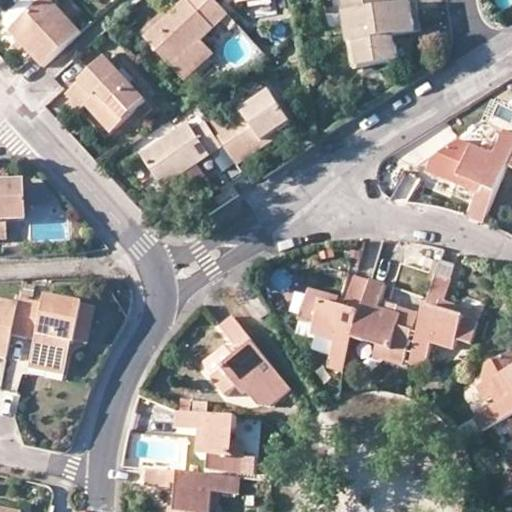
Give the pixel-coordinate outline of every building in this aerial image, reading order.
[(43,0),(23,0),(8,15),(6,26),(10,31),(43,0)] [(54,0),(43,0),(10,31),(43,67),(83,30),(54,0)] [(176,0),(142,32),(146,36),(185,0),(176,0)] [(216,0),(185,0),(146,36),(181,75),(207,51),(199,41),(229,14),(216,0)] [(392,6),(390,0),(343,0),(348,29),(421,18),(418,2),(392,6)] [(423,33),(421,18),(348,29),(354,69),(400,62),(396,37),(423,33)] [(92,104),(117,131),(148,103),(108,60),(68,97),(83,113),(87,109),(92,104)] [(263,139),(277,130),(291,120),(272,91),(230,118),(237,128),(221,139),(225,145),(237,164),(267,145),(263,139)] [(112,136),(117,131),(92,104),(87,109),(112,136)] [(163,186),(225,145),(221,139),(208,119),(195,128),(191,122),(143,155),(163,186)] [(281,136),(277,130),(263,139),(267,145),(281,136)] [(511,132),(507,130),(503,137),(511,141),(511,132)] [(446,173),(476,185),(478,180),(484,182),(486,187),(483,194),(479,193),(470,216),(487,222),(511,158),(511,141),(503,137),(496,155),(474,146),(470,154),(457,149),(446,173)] [(473,190),(476,185),(446,173),(444,179),(473,190)] [(10,176),(0,176),(0,184),(10,184),(10,176)] [(0,184),(0,222),(5,223),(26,222),(24,183),(10,184),(0,184)] [(438,276),(453,281),(456,270),(441,265),(438,276)] [(484,315),(446,303),(453,281),(438,276),(412,365),(425,369),(434,346),(456,352),(459,342),(475,346),(484,315)] [(355,341),(373,282),(356,277),(348,300),(312,290),(303,321),(317,326),(315,337),(335,344),(328,368),(345,374),(355,341)] [(388,287),(373,282),(355,341),(366,344),(372,340),(379,342),(375,357),(405,366),(420,314),(400,308),(398,314),(381,309),(388,287)] [(263,295),(252,301),(262,320),(274,315),(263,295)] [(73,343),(80,307),(43,298),(42,304),(19,299),(17,309),(12,336),(32,340),(28,369),(62,376),(69,347),(72,347),(73,343)] [(0,358),(7,360),(12,336),(17,309),(0,304),(0,358)] [(94,310),(80,307),(73,343),(87,346),(94,310)] [(276,394),(289,384),(246,330),(237,318),(223,328),(238,348),(241,346),(244,351),(245,358),(240,363),(237,359),(212,377),(227,396),(239,388),(246,397),(251,395),(261,407),(275,406),(281,401),(276,394)] [(317,326),(303,321),(298,335),(314,340),(315,337),(317,326)] [(207,371),(212,377),(237,359),(228,346),(206,363),(210,368),(207,371)] [(483,433),(511,417),(511,355),(492,366),(489,375),(492,382),(484,386),(489,397),(498,392),(504,403),(475,419),(483,433)] [(293,390),(289,384),(276,394),(281,401),(293,390)] [(236,473),(237,442),(234,442),(235,435),(239,431),(240,418),(180,412),(177,428),(201,431),(207,431),(206,440),(200,439),(200,454),(211,456),(210,470),(236,473)] [(247,443),(237,442),(236,473),(244,474),(247,443)] [(178,496),(177,511),(213,511),(215,493),(234,495),(234,478),(150,471),(148,486),(172,489),(173,484),(180,485),(184,490),(184,496),(178,496)] [(505,493),(511,492),(511,488),(510,476),(503,477),(505,493)] [(244,478),(234,478),(234,495),(242,496),(244,478)] [(168,511),(177,511),(178,496),(170,495),(168,511)]
